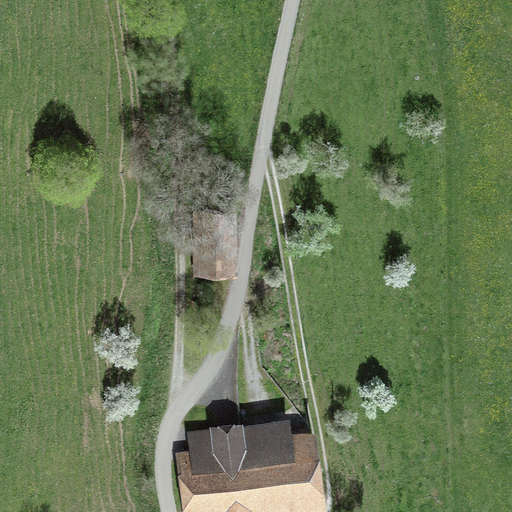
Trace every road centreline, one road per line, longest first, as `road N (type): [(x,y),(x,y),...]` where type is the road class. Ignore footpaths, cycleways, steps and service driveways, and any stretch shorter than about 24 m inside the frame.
road 1 (residential): [(293,0),(241,286),(215,354),(176,411),(161,487),(167,511)]
road 2 (track): [(176,411),(185,263),(158,0)]
